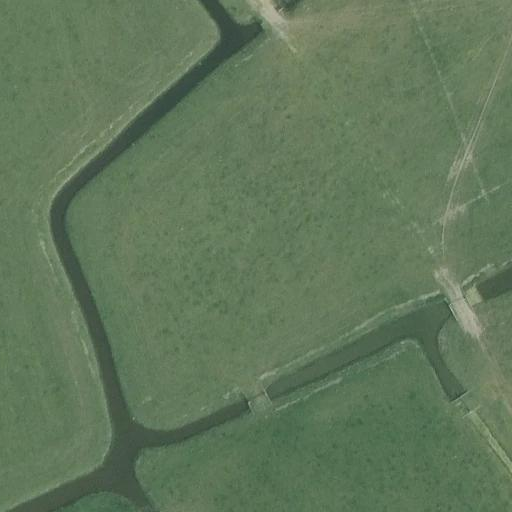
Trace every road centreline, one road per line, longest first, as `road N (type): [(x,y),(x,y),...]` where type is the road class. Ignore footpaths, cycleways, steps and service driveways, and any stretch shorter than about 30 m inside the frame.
road 1 (track): [(258,0),(473,328)]
road 2 (track): [(284,33),(296,41),(343,36),(486,0)]
